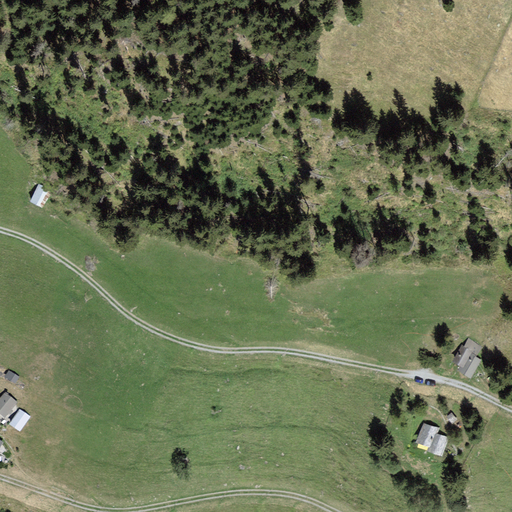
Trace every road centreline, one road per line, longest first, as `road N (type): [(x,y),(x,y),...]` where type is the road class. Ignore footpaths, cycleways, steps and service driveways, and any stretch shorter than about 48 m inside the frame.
road 1 (track): [(0,231),(46,248),(157,332),(198,345),(281,347),(403,370),(511,405)]
road 2 (track): [(0,476),(100,510),(269,490),(340,511)]
